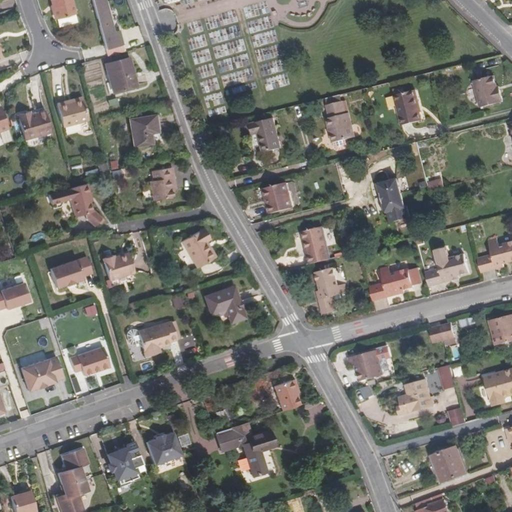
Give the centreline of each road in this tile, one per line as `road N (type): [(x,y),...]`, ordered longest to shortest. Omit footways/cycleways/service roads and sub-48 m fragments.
road 1 (residential): [(303,342),(206,176),(143,0)]
road 2 (residential): [(303,342),(0,443)]
road 3 (residential): [(511,289),(303,342)]
road 4 (residential): [(303,342),(362,446),(387,511)]
